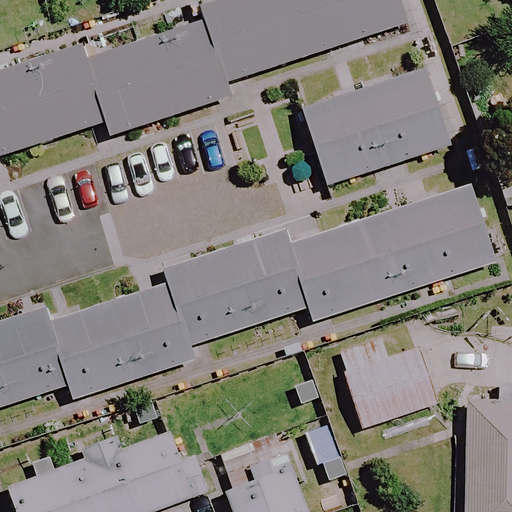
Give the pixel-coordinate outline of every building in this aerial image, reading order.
[(219,90),(224,88),(403,30),(393,0),(234,0),(194,13),(198,27),(219,90)] [(219,90),(198,27),(101,59),(97,46),(79,52),(103,128),(108,142),(223,104),(219,90)] [(0,162),(103,128),(79,52),(0,77),(0,162)] [(446,153),(421,76),(301,115),(325,192),(446,153)] [(284,251),(304,314),(309,328),(491,268),(465,191),(284,251)] [(304,314),(284,251),(279,237),(156,277),(161,292),(182,354),(186,353),(304,314)] [(182,354),(161,292),(46,330),(65,392),(70,406),(186,367),(182,354)] [(0,413),(65,392),(46,330),(40,313),(0,326),(0,413)] [(488,343),(448,338),(443,372),(483,378),(488,343)] [(384,363),(378,343),(335,356),(359,434),(432,411),(414,353),(384,363)] [(511,511),(511,406),(465,405),(461,511),(511,511)] [(183,433),(8,492),(14,511),(164,511),(204,499),(198,479),(183,433)] [(301,511),(284,458),(220,480),(231,511),(301,511)]
